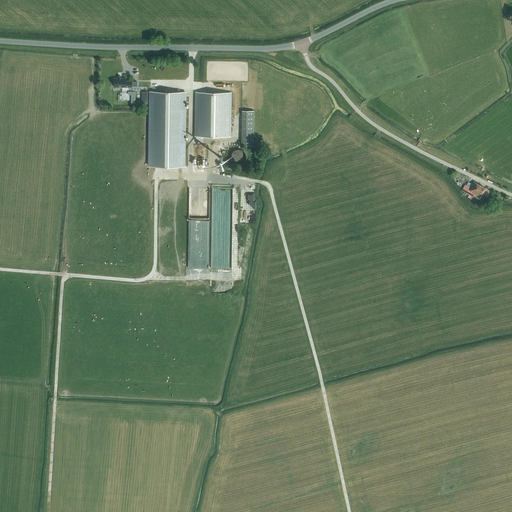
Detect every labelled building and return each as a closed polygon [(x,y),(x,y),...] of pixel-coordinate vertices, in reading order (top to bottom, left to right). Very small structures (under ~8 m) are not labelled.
[(118,78),(115,78),(115,87),(122,87),(128,87),(132,87),(132,86),(137,86),(137,82),(132,82),(132,81),(126,81),(126,78),(121,78),(121,77),(118,77),(118,78)] [(185,92),(150,91),(149,166),(184,166),(185,92)] [(230,136),(231,93),(196,92),(196,135),(230,136)] [(254,110),(242,110),(241,145),(253,145),(254,110)] [(469,189),(468,191),(474,195),(474,194),(480,197),(482,194),(486,196),(489,190),(474,181),(469,189)]
